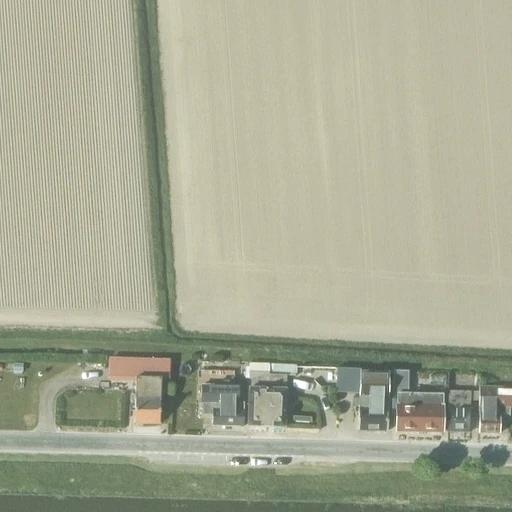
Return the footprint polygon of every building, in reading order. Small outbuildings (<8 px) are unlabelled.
[(110,359),(109,378),(135,379),(133,424),(158,425),(160,384),(169,384),(170,361),(160,361),(110,359)] [(386,432),(387,386),(387,373),(359,372),(358,402),(357,432),(386,432)] [(247,428),(283,429),(284,390),(285,376),(267,376),(267,374),(248,374),(247,390),(248,390),(247,428)] [(393,374),(393,389),(405,389),(405,374),(393,374)] [(200,387),(199,403),(201,403),(201,416),(211,416),(210,427),(242,427),(243,427),(243,404),(238,404),(238,387),(200,387)] [(478,402),(478,435),(499,435),(499,419),(509,420),(509,409),(511,409),(511,388),(479,387),(478,394),(478,402)] [(468,434),(469,394),(447,393),(446,433),(468,434)] [(441,408),(442,396),(396,395),(396,432),(441,433),(442,408),(441,408)]
